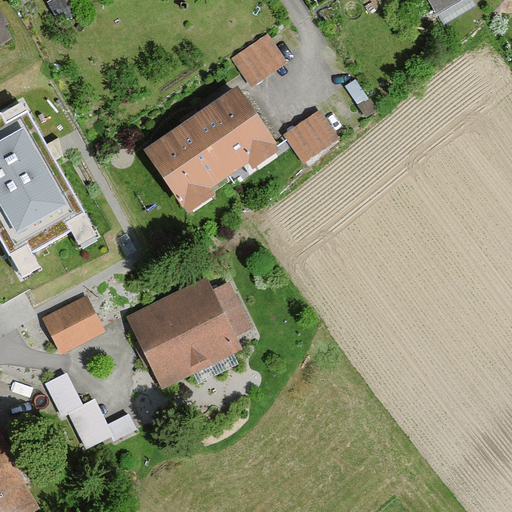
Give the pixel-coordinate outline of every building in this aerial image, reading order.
[(424,0),(435,17),(463,0),(424,0)] [(283,52),(264,26),(229,51),(248,77),(283,52)] [(185,210),(280,148),(237,83),(142,145),(185,210)] [(28,92),(0,107),(0,240),(24,285),(45,273),(36,256),(69,238),(80,258),(109,242),(28,92)] [(339,134),(319,104),(284,127),(304,157),(339,134)] [(162,391),(241,352),(232,334),(248,326),(226,282),(213,288),(209,280),(127,321),(162,391)] [(57,356),(105,334),(88,298),(40,319),(57,356)] [(97,394),(83,400),(69,369),(46,378),(61,412),(69,409),(85,446),(114,434),(97,394)] [(114,433),(135,426),(131,414),(110,421),(114,433)] [(0,511),(35,511),(38,511),(0,442),(0,511)]
